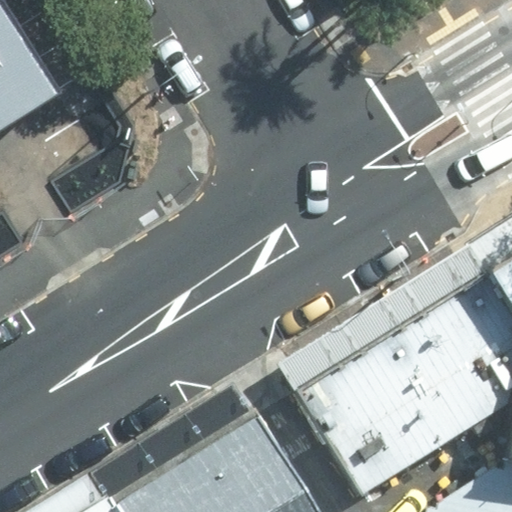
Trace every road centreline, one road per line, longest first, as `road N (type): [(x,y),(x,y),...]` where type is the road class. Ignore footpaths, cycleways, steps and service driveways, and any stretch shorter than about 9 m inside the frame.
road 1 (secondary): [(0,420),(325,217)]
road 2 (secondary): [(325,217),(402,111),(511,39)]
road 3 (residential): [(199,0),(325,217)]
road 4 (secondary): [(511,140),(436,178),(325,217)]
